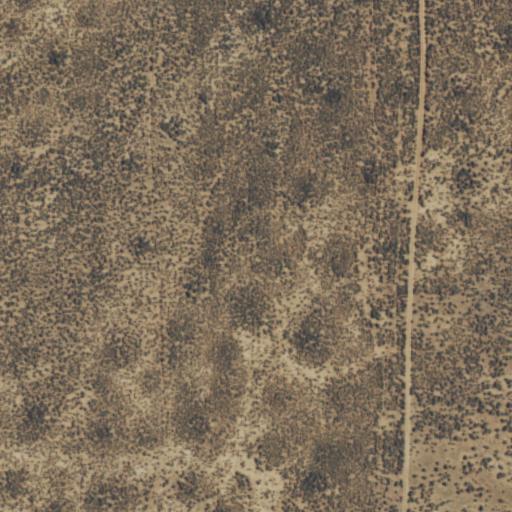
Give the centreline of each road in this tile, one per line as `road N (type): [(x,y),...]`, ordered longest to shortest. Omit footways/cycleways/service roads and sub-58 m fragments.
road 1 (residential): [(399,511),(399,398),(462,186),(424,0)]
road 2 (residential): [(448,128),(420,128),(241,271),(183,356),(132,511)]
